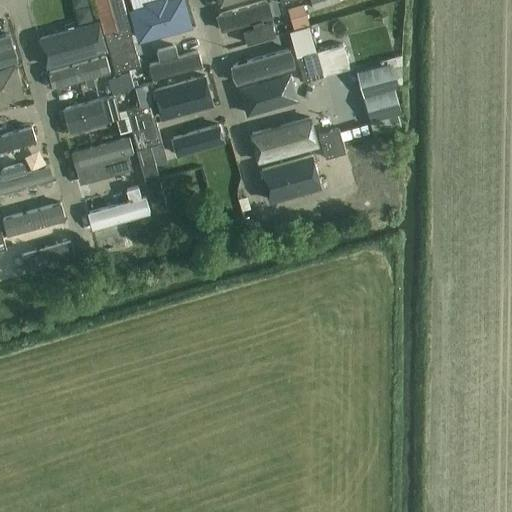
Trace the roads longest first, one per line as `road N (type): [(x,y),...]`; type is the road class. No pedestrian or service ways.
road 1 (residential): [(71,223),(9,0)]
road 2 (residential): [(199,0),(247,180)]
